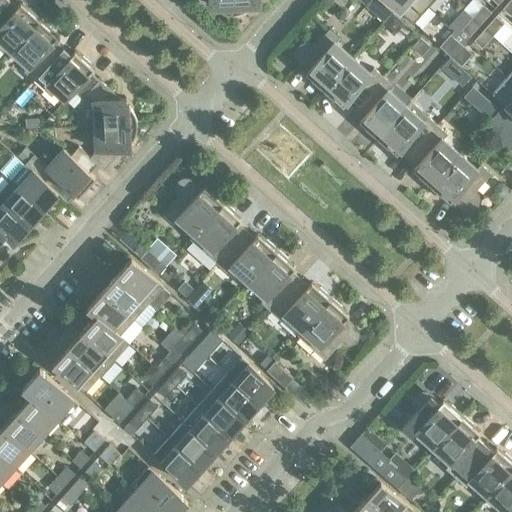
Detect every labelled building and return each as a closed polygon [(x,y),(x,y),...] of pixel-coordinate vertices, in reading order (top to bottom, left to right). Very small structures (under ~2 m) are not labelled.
[(11,0),(6,0),(0,7),(0,40),(10,50),(40,16),(29,6),(27,8),(20,2),(17,5),(11,0)] [(208,0),(209,3),(214,3),(215,4),(221,8),(227,11),(234,12),(233,0),(208,0)] [(233,0),(234,12),(242,10),(248,6),(254,1),(258,1),(258,0),(233,0)] [(379,0),(367,0),(364,4),(383,21),(392,12),(379,0)] [(428,5),(421,0),(388,0),(413,22),(428,5)] [(510,14),(511,12),(511,0),(508,0),(502,7),(510,14)] [(480,23),(491,11),(483,3),(472,16),(480,23)] [(503,22),(495,15),(484,27),(492,34),(503,22)] [(40,16),(10,50),(27,65),(23,70),(33,79),(62,45),(54,38),(57,35),(50,29),(52,27),(40,16)] [(469,35),(480,23),(472,16),(461,28),(469,35)] [(311,79),(322,89),(352,56),(335,41),(340,36),(329,27),(312,45),(309,43),(304,43),(300,44),(297,48),(296,52),(297,56),(299,60),(308,68),(305,71),(312,77),(311,79)] [(481,47),(492,34),(484,27),(473,39),(481,47)] [(453,58),(464,45),(456,38),(445,51),(453,58)] [(62,45),(33,79),(43,88),(48,83),(65,99),(73,90),(72,89),(89,70),(90,70),(94,66),(82,55),(81,56),(74,50),(71,53),(62,45)] [(472,52),(466,47),(464,45),(453,58),(461,65),(472,52)] [(368,71),(352,56),(322,89),(334,100),(335,98),(342,104),(345,101),(353,109),(383,75),(373,66),(368,71)] [(114,92),(90,70),(89,70),(72,89),(73,90),(82,97),(86,92),(93,99),(94,123),(136,120),(135,113),(131,107),(125,102),(125,97),(115,97),(114,92)] [(383,75),(353,109),(362,116),(359,119),(366,125),(364,127),(376,137),(410,99),(409,98),(405,103),(389,89),(393,84),(383,75)] [(511,80),(506,76),(491,92),(511,110),(511,80)] [(410,99),(376,137),(387,148),(389,146),(396,152),(399,149),(407,157),(437,123),(410,99)] [(511,119),(499,107),(484,124),(510,147),(511,145),(511,119)] [(129,147),(128,142),(131,139),(132,137),(134,134),(135,132),(136,130),(136,125),(136,120),(94,123),(96,149),(90,155),(78,145),(70,154),(89,171),(96,163),(103,169),(118,153),(118,147),(129,147)] [(437,123),(407,157),(415,164),(412,167),(419,173),(418,175),(429,185),(459,152),(443,137),(447,132),(437,123)] [(89,171),(70,154),(63,147),(47,165),(46,164),(45,165),(55,174),(47,183),(56,191),(56,192),(66,201),(74,192),(77,195),(83,188),(85,189),(96,177),(89,171)] [(45,165),(46,164),(33,152),(23,164),(10,178),(17,185),(42,207),(56,192),(56,191),(47,183),(55,174),(45,165)] [(459,152),(429,185),(441,196),(442,194),(449,200),(452,197),(463,207),(469,207),(473,206),(476,202),(478,198),(477,194),(474,190),(491,172),(480,162),(476,167),(459,152)] [(42,207),(17,185),(10,178),(0,189),(0,198),(28,223),(42,207)] [(189,237),(189,238),(224,200),(212,189),(210,191),(204,185),(201,188),(192,180),(188,178),(183,178),(180,179),(177,182),(175,187),(176,191),(179,195),(162,213),(173,222),(178,217),(194,231),(189,237)] [(28,223),(0,198),(0,227),(5,231),(4,232),(13,240),(28,223)] [(235,210),(224,200),(189,238),(216,262),(246,228),(238,221),(241,218),(234,212),(235,210)] [(254,236),(246,228),(216,262),(226,271),(231,266),(247,281),(277,248),(266,237),(264,239),(257,233),(254,236)] [(149,245),(167,260),(177,249),(159,233),(149,245)] [(148,246),(139,256),(158,273),(167,263),(148,246)] [(289,258),(277,248),(247,281),(264,296),(260,301),(270,310),(300,276),(292,269),(294,266),(287,260),(289,258)] [(170,292),(131,256),(116,273),(148,302),(149,301),(156,307),(170,292)] [(148,302),(116,273),(102,289),(134,318),(148,302)] [(308,284),(300,276),(270,310),(280,319),(285,314),(300,328),(296,333),(297,334),(331,295),(319,285),(318,287),(311,281),(308,284)] [(134,318),(102,289),(87,306),(96,314),(120,334),(120,333),(134,318)] [(343,306),(331,295),(297,334),(324,358),(341,340),(345,342),(349,342),(353,340),(356,337),(357,333),(357,329),(354,325),(345,317),(348,314),(341,308),(343,306)] [(96,314),(82,330),(114,358),(129,342),(120,333),(120,334),(96,314)] [(192,341),(202,329),(194,322),(184,334),(192,341)] [(114,358),(82,330),(68,346),(100,375),(114,358)] [(204,352),(215,340),(207,333),(196,345),(204,352)] [(181,353),(192,341),(184,334),(173,346),(181,353)] [(194,364),(204,352),(196,345),(186,357),(194,364)] [(100,375),(68,346),(52,362),(85,391),(100,375)] [(163,373),(174,361),(165,354),(155,366),(163,373)] [(258,400),(273,384),(241,355),(226,372),(258,400)] [(265,369),(284,386),(293,376),(274,359),(265,369)] [(175,384),(186,373),(178,365),(167,377),(175,384)] [(163,373),(155,366),(144,378),(152,385),(163,373)] [(78,402),(39,367),(21,387),(30,395),(55,417),(61,422),(78,402)] [(258,400),(226,372),(211,388),(244,416),(258,400)] [(165,396),(175,384),(167,377),(157,389),(165,396)] [(134,405),(145,393),(137,386),(126,398),(134,405)] [(244,416),(211,388),(197,404),(229,433),(244,416)] [(416,431),(433,446),(462,413),(451,403),(449,405),(442,398),(440,402),(431,394),(427,391),(422,391),(418,393),(415,396),(414,400),(415,405),(418,408),(401,427),(412,436),(416,431)] [(55,417),(30,395),(16,411),(41,433),(55,417)] [(157,405),(149,397),(139,409),(147,417),(157,405)] [(123,417),(134,405),(126,398),(115,410),(123,417)] [(229,433),(197,404),(183,420),(215,449),(229,433)] [(136,428),(147,417),(139,409),(128,421),(136,428)] [(41,433),(16,411),(2,426),(27,449),(41,433)] [(474,424),(462,413),(433,446),(449,461),(445,466),(455,475),(485,442),(477,435),(479,431),(472,425),(474,424)] [(215,449),(183,420),(168,436),(200,465),(215,449)] [(27,449),(2,426),(0,428),(0,453),(13,465),(27,449)] [(83,441),(94,450),(105,439),(94,429),(83,441)] [(388,457),(361,433),(350,445),(369,462),(397,487),(405,477),(386,460),(388,457)] [(200,465),(168,436),(153,453),(186,481),(200,465)] [(109,463),(119,452),(108,442),(98,454),(109,463)] [(493,450),(485,442),(455,475),(465,484),(470,479),(486,494),(511,465),(511,457),(504,451),(503,453),(496,446),(493,450)] [(80,466),(87,458),(80,451),(72,459),(80,466)] [(0,479),(13,465),(0,453),(0,479)] [(91,461),(83,470),(91,477),(99,468),(91,461)] [(176,511),(187,500),(148,464),(130,484),(136,489),(161,511),(176,511)] [(511,511),(511,465),(486,494),(503,509),(500,511),(511,511)] [(65,483),(73,474),(65,467),(57,476),(65,483)] [(58,490),(65,483),(57,476),(50,483),(58,490)] [(84,485),(76,477),(69,486),(77,493),(84,485)] [(409,511),(413,509),(380,480),(365,496),(382,511),(409,511)] [(70,501),(77,493),(69,486),(62,494),(70,501)] [(136,489),(121,505),(129,511),(160,511),(161,511),(136,489)] [(382,511),(365,496),(351,511),(382,511)] [(38,511),(44,506),(36,499),(28,507),(33,511),(38,511)]
